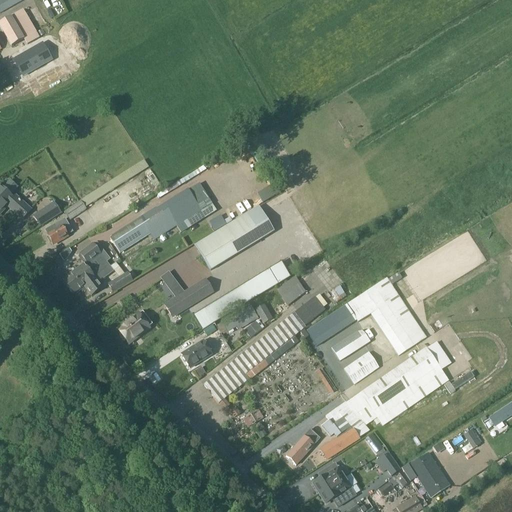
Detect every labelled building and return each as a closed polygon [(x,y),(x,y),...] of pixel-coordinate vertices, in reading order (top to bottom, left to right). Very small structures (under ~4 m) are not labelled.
[(0,0),(0,13),(22,0),(0,0)] [(0,23),(0,29),(10,47),(23,40),(26,45),(38,38),(22,10),(0,23)] [(36,47),(19,57),(28,73),(51,60),(47,53),(41,56),(36,47)] [(81,202),(64,213),(70,221),(86,210),(85,208),(134,178),(130,171),(81,202)] [(120,255),(150,236),(154,242),(177,227),(185,222),(189,228),(212,214),(214,209),(199,185),(189,191),(188,189),(110,239),(120,255)] [(13,199),(0,187),(0,213),(7,206),(22,220),(30,211),(15,197),(13,199)] [(34,217),(40,227),(60,214),(54,204),(34,217)] [(210,271),(250,247),(262,239),(274,232),(259,208),(255,210),(247,215),(235,223),(196,247),(201,255),(208,267),(210,271)] [(56,230),(46,236),(52,245),(66,237),(66,236),(72,233),(64,220),(53,226),(56,230)] [(87,263),(64,281),(69,288),(93,270),(94,272),(98,269),(101,273),(110,267),(107,263),(107,262),(110,260),(98,244),(93,244),(80,254),(87,263)] [(195,332),(196,334),(266,291),(267,292),(290,278),(281,263),(193,317),(198,325),(195,327),(195,332)] [(93,270),(69,288),(74,294),(76,293),(76,294),(81,291),(82,292),(84,292),(87,290),(92,296),(102,288),(98,283),(114,272),(110,267),(101,273),(98,269),(94,272),(93,270)] [(344,307),(305,330),(300,333),(304,340),(309,337),(316,348),(357,322),(358,323),(371,315),(399,357),(426,339),(390,285),(400,278),(396,272),(391,275),(391,274),(389,275),(389,276),(385,279),(386,279),(345,306),(346,307),(345,308),(344,307)] [(126,274),(108,285),(113,292),(131,282),(126,274)] [(295,278),(276,290),(287,307),(305,293),(295,278)] [(205,281),(164,306),(171,317),(212,292),(205,281)] [(335,290),(331,293),(337,303),(341,301),(335,290)] [(314,297),(303,306),(293,314),(244,353),(243,353),(233,361),(233,362),(203,385),(218,404),(248,380),(249,381),(290,350),(299,343),(294,337),(303,330),(305,329),(304,327),(314,319),(315,319),(325,311),(321,306),(314,297)] [(244,311),(216,328),(220,334),(227,333),(236,328),(238,331),(258,319),(257,318),(259,317),(263,325),(272,320),(264,305),(255,311),(257,313),(255,314),(249,303),(242,307),(244,311)] [(122,328),(118,331),(121,334),(120,335),(119,337),(122,341),(124,341),(126,340),(128,343),(131,341),(132,342),(149,329),(148,328),(152,325),(142,313),(139,315),(138,314),(132,318),(133,319),(127,324),(126,323),(121,327),(122,328)] [(258,321),(253,325),(244,332),(250,339),(264,329),(258,321)] [(212,326),(203,332),(207,337),(215,331),(212,326)] [(357,334),(332,350),(340,363),(365,346),(370,343),(362,331),(357,334)] [(182,355),(181,356),(189,369),(212,356),(205,345),(203,342),(197,346),(182,355)] [(328,422),(321,427),(334,442),(352,430),(358,439),(369,432),(365,427),(374,421),(377,419),(380,424),(383,427),(448,382),(438,367),(448,360),(436,344),(427,350),(426,349),(346,404),(345,403),(325,418),(328,422)] [(354,386),(379,368),(369,354),(344,370),(354,386)] [(195,372),(196,373),(199,378),(205,374),(205,373),(202,368),(195,372)] [(449,383),(444,386),(450,395),(455,392),(449,383)] [(511,406),(511,405),(489,419),(494,427),(511,415),(511,406)] [(261,439),(267,435),(262,428),(256,432),(261,439)] [(310,430),(286,457),(296,466),(316,444),(320,440),(310,430)] [(334,442),(320,450),(327,461),(359,440),(358,439),(352,430),(334,442)] [(470,443),(477,439),(472,431),(465,436),(470,443)] [(373,435),(368,438),(371,443),(369,445),(376,454),(383,449),(376,440),(373,435)] [(437,452),(443,448),(440,444),(434,448),(437,452)] [(387,455),(378,461),(379,461),(386,471),(386,472),(390,478),(401,471),(398,467),(389,454),(387,455)] [(439,471),(438,470),(428,454),(418,460),(429,477),(434,474),(439,471)] [(440,493),(439,492),(429,477),(418,460),(409,467),(430,499),(438,494),(440,493)] [(321,479),(313,485),(316,489),(315,489),(319,495),(344,479),(338,468),(337,469),(335,465),(319,475),(319,476),(321,475),(323,478),(321,479)] [(434,474),(429,477),(439,492),(440,493),(449,486),(439,471),(434,474)] [(403,473),(396,478),(400,484),(403,488),(410,483),(403,473)] [(344,479),(319,495),(322,500),(323,500),(326,505),(333,500),(334,499),(339,506),(337,507),(337,508),(355,497),(355,496),(360,492),(356,485),(357,484),(351,474),(344,479)] [(379,491),(384,498),(394,490),(389,483),(379,491)] [(427,506),(421,495),(416,498),(415,497),(396,509),(397,511),(417,511),(422,509),(427,506)] [(360,511),(359,510),(363,507),(366,511),(367,511),(361,503),(348,511),(360,511)]
